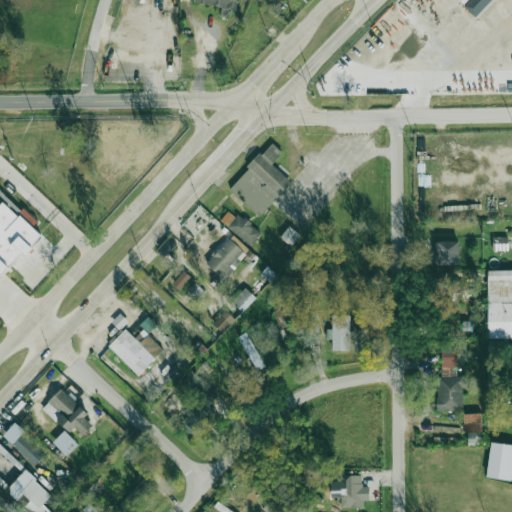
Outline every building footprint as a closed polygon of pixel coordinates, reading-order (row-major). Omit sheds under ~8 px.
[(238,0),(190,0),(190,1),(236,10),(238,0)] [(492,0),(476,17),(457,0),(492,0)] [(226,52),(217,48),(211,64),(220,67),(226,52)] [(119,138),(135,149),(110,186),(95,176),(119,138)] [(228,188),(254,212),(287,178),(272,164),(282,153),(272,143),(228,188)] [(0,202),(0,276),(39,232),(24,219),(27,216),(5,197),(0,202)] [(233,214),(224,225),(250,246),(259,235),(233,214)] [(291,246),(300,235),(289,226),(280,237),(291,246)] [(493,250),(508,250),(508,237),(493,237),(493,250)] [(206,263),(220,277),(244,252),(229,238),(206,263)] [(459,241),(436,241),(436,265),(459,265),(459,241)] [(511,338),(511,270),(488,270),(487,338),(511,338)] [(189,275),(182,271),(173,285),(181,289),(189,275)] [(189,289),(199,297),(205,291),(195,282),(189,289)] [(232,302),(242,312),(255,298),(245,288),(232,302)] [(289,324),(280,308),(273,312),(281,328),(289,324)] [(235,319),(225,310),(212,324),(222,333),(235,319)] [(127,320),(120,313),(112,322),(119,329),(127,320)] [(301,317),(305,336),(319,332),(315,313),(301,317)] [(175,341),(185,331),(167,314),(157,324),(175,341)] [(349,351),(349,315),(332,315),(332,351),(349,351)] [(282,330),(278,332),(273,321),(267,324),(282,354),(291,349),(282,330)] [(138,376),(155,358),(146,350),(154,342),(145,333),(138,340),(126,328),(108,346),(138,376)] [(245,346),(230,357),(241,372),(262,357),(250,340),(244,345),(245,346)] [(438,411),(462,411),(463,376),(457,376),(458,359),(465,360),(465,347),(440,346),(438,411)] [(194,437),(215,412),(208,406),(218,394),(191,371),(181,383),(201,400),(180,425),(194,437)] [(69,434),(75,428),(83,436),(95,424),(61,390),(42,408),(69,434)] [(463,433),(469,433),(469,443),(480,443),(480,414),(463,414),(463,433)] [(47,453),(25,431),(12,444),(34,466),(47,453)] [(75,445),(63,457),(49,443),(60,431),(75,445)] [(487,477),(511,480),(511,444),(490,442),(487,477)] [(51,511),(43,504),(52,494),(25,470),(6,490),(30,511),(51,511)] [(340,507),(368,507),(368,484),(363,484),(363,475),(340,475),(340,507)] [(118,509),(122,511),(125,511),(148,481),(141,477),(118,509)] [(99,511),(88,503),(82,511),(83,511),(99,511)]
